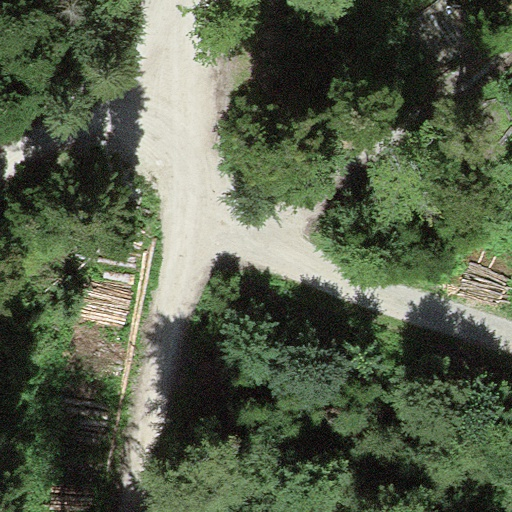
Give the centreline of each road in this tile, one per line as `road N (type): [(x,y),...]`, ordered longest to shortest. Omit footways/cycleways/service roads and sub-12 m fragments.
road 1 (track): [(177,199),(176,276),(127,511)]
road 2 (track): [(256,233),(441,162),(511,82)]
road 3 (track): [(256,233),(328,279),(511,335)]
road 4 (track): [(177,199),(184,0)]
road 5 (track): [(0,197),(89,182),(177,199)]
